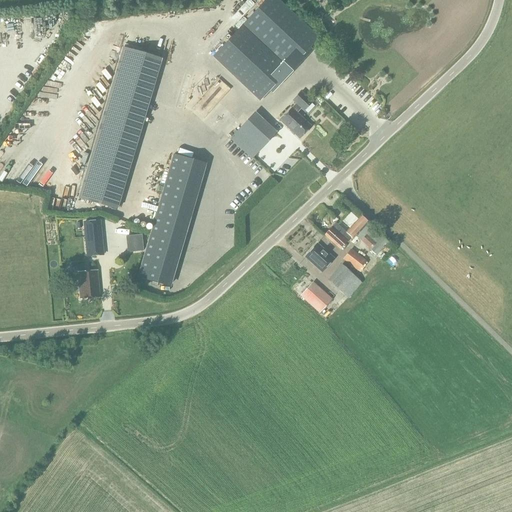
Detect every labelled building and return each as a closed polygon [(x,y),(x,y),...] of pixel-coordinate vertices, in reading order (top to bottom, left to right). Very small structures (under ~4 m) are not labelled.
[(317,38),(276,0),(263,0),(213,55),(261,99),(317,38)] [(315,21),(323,14),(319,10),(312,18),(315,21)] [(157,59),(123,49),(80,198),(114,208),(157,59)] [(188,106),(199,117),(215,101),(209,96),(214,91),(209,86),(188,106)] [(302,109),(309,101),(301,93),(293,101),(297,104),(292,109),(291,109),(281,120),(300,138),(310,127),(296,113),(301,108),(302,109)] [(70,124),(80,127),(83,115),(73,113),(70,124)] [(252,159),(276,134),(255,113),(230,139),(252,159)] [(33,128),(52,134),(56,121),(37,115),(33,128)] [(355,131),(360,127),(356,122),(351,126),(355,131)] [(79,133),(80,128),(56,123),(54,129),(67,132),(66,137),(76,139),(76,142),(85,144),(87,135),(79,133)] [(169,286),(204,164),(173,155),(137,277),(169,286)] [(300,160),(290,169),(301,182),(315,170),(308,161),(303,165),(300,160)] [(261,195),(272,180),(264,174),(253,189),(261,195)] [(345,211),(337,219),(344,225),(355,213),(338,197),(333,201),(345,211)] [(347,241),(347,240),(350,237),(351,238),(366,222),(360,216),(345,232),(336,224),(332,227),(325,236),(340,249),(347,241)] [(377,254),(389,240),(371,222),(357,237),(377,254)] [(99,223),(85,224),(88,257),(103,255),(99,223)] [(333,258),(316,244),(305,257),(321,271),(333,258)] [(358,270),(365,262),(350,250),(343,258),(358,270)] [(346,296),(360,281),(344,266),(330,281),(346,296)] [(81,298),(99,297),(97,272),(79,273),(81,298)] [(319,312),(331,299),(313,283),(301,296),(319,312)] [(167,340),(177,352),(187,345),(177,332),(167,340)]
